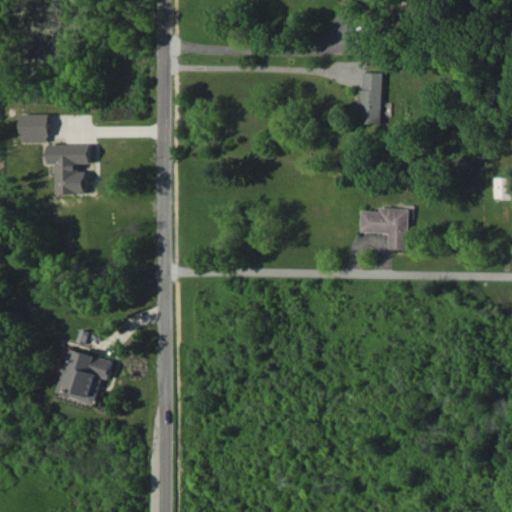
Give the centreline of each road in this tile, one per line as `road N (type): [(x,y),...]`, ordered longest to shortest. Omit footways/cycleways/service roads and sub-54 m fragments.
road 1 (residential): [(165,0),(160,511)]
road 2 (residential): [(162,271),(511,274)]
